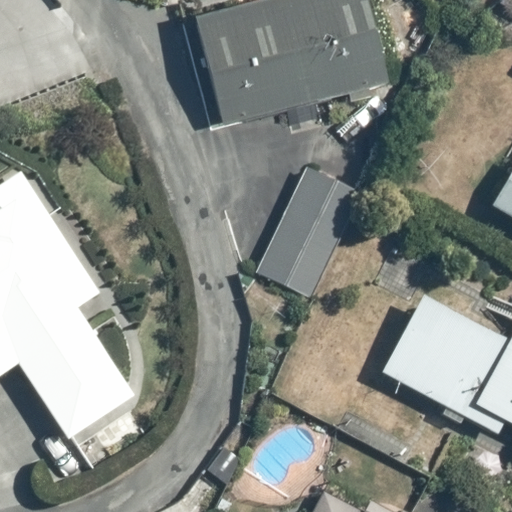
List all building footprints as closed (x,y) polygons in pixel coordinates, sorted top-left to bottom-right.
[(384,82),(361,0),(234,0),(188,12),(218,124),(384,82)] [(361,193),(308,167),(257,269),(310,296),(361,193)] [(511,171),(491,207),(511,220),(511,171)] [(0,379),(22,365),(71,440),(137,397),(78,309),(101,294),(24,173),(0,188),(0,379)] [(511,322),(509,327),(426,283),(378,375),(495,437),(501,426),(511,432),(511,322)] [(382,511),(322,484),(308,511),(382,511)]
